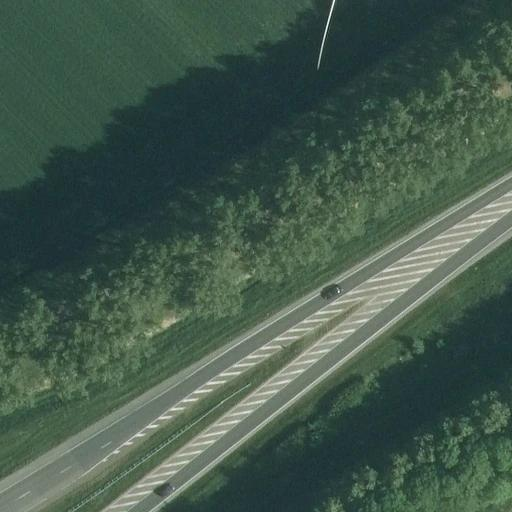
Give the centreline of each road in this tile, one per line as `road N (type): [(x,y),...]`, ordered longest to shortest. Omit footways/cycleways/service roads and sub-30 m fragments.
road 1 (trunk): [(511,181),(0,507)]
road 2 (unclassified): [(0,335),(169,257),(511,54)]
road 3 (trunk): [(139,511),(511,218)]
